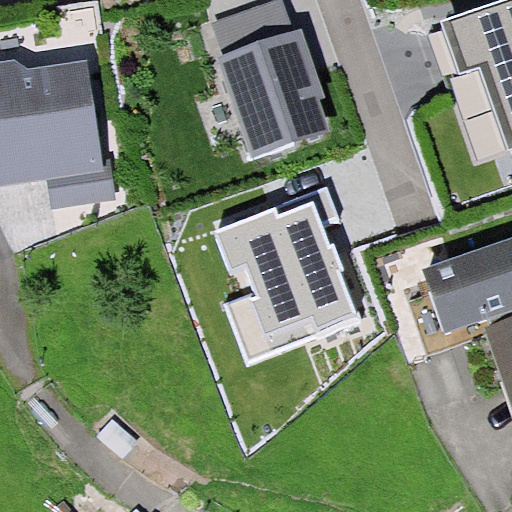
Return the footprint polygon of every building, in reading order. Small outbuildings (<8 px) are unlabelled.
[(283,0),(272,0),(212,21),(223,53),(293,29),(283,0)] [(511,0),(499,0),(441,20),(459,75),(480,68),(508,150),(511,149),(511,0)] [(252,157),(331,131),(320,99),(325,98),(301,27),(293,29),(223,53),(217,55),(252,157)] [(16,58),(0,60),(0,185),(48,178),(104,170),(103,160),(88,58),(29,67),(16,58)] [(111,159),(103,160),(104,170),(48,178),(52,209),(117,200),(111,159)] [(275,207),(216,231),(232,269),(244,264),(256,291),(225,304),(248,361),(358,316),(339,270),(343,268),(334,246),(331,248),(312,203),(279,217),(275,207)] [(511,236),(422,267),(446,335),(511,311),(511,236)] [(511,318),(485,327),(511,406),(511,318)]
